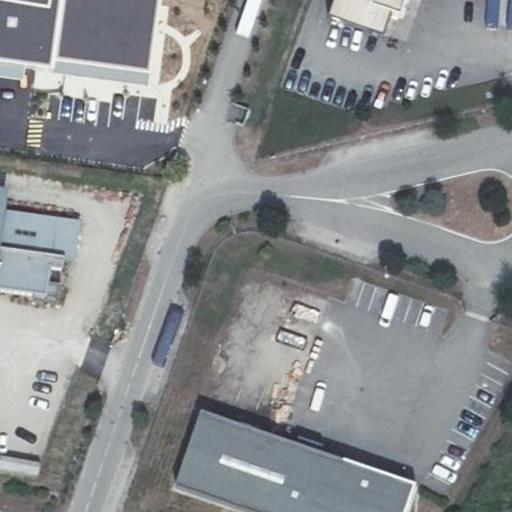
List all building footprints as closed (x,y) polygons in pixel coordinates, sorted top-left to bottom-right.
[(235,0),(209,101),(237,108),(265,0),(235,0)] [(511,0),(339,0),(333,20),(388,39),(396,15),(406,19),(412,0),(511,0)] [(511,29),(511,0),(490,0),(490,10),(501,11),(500,29),(511,29)] [(0,181),(0,271),(61,279),(64,250),(74,251),(79,212),(7,203),(9,183),(0,181)] [(426,511),(434,489),(211,409),(184,484),(261,511),(426,511)]
